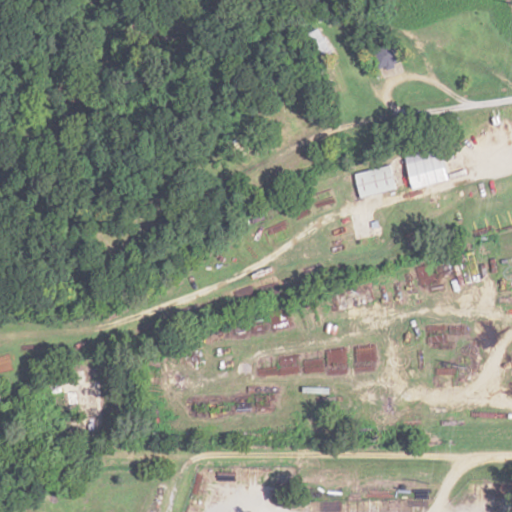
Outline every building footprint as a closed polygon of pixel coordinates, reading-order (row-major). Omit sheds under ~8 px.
[(321,66),(337,57),(322,29),(306,37),(321,66)] [(377,69),(399,65),(395,43),(372,47),(377,69)] [(442,140),(405,149),(414,189),(452,180),(442,140)] [(359,198),(397,188),(391,164),(353,174),(359,198)] [(258,283),(262,293),(279,288),(275,277),(258,283)]
